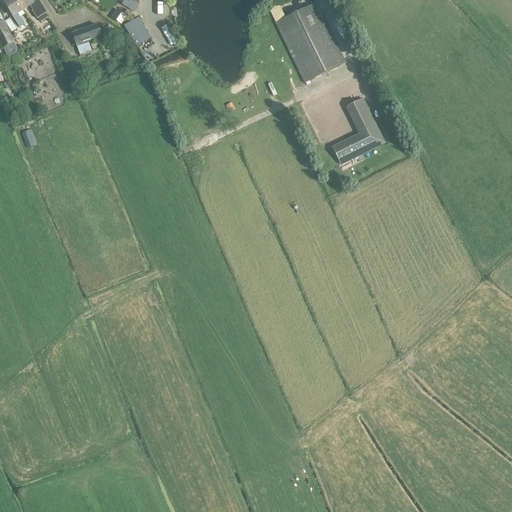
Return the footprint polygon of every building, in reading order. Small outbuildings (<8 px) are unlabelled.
[(23,10),(16,0),(8,0),(4,3),(13,16),(20,27),(24,24),(21,19),(20,19),(17,14),(23,10)] [(31,0),(16,0),(23,10),(30,6),(33,11),(32,11),(37,19),(47,13),(38,0),(37,0),(33,3),(31,0)] [(125,0),(122,6),(128,9),(133,1),(138,4),(140,0),(125,0)] [(276,23),(305,83),(346,63),(317,3),(276,23)] [(113,19),(122,25),(128,16),(118,10),(113,19)] [(5,23),(12,34),(18,30),(11,19),(5,23)] [(129,33),(143,26),(139,19),(125,27),(129,33)] [(0,41),(4,48),(15,43),(5,23),(0,25),(0,41)] [(72,35),(76,48),(88,44),(101,39),(97,26),(72,35)] [(146,32),(143,26),(129,33),(133,40),(146,32)] [(137,46),(150,39),(146,32),(133,40),(137,46)] [(91,54),(88,44),(76,48),(80,57),(91,54)] [(385,144),(363,100),(346,108),(360,135),(333,148),(341,165),(385,144)]
